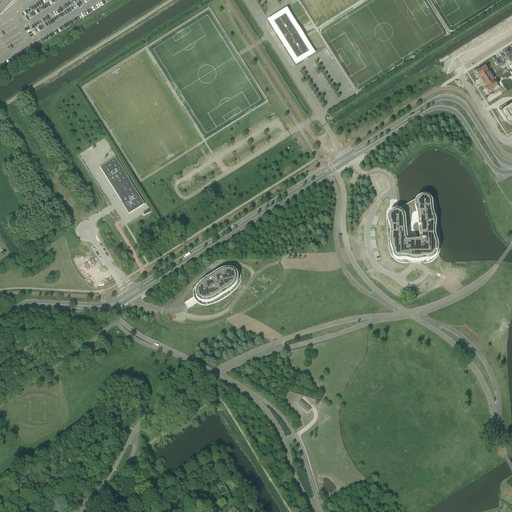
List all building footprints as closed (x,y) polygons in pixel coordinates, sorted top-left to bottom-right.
[(312,51),(289,13),(274,22),(297,60),(312,51)] [(478,70),(475,72),(477,75),(476,76),(478,79),(488,72),(485,67),(479,71),(478,70)] [(488,72),(478,79),(480,81),(481,81),(482,83),(493,76),(490,71),(488,72)] [(493,76),(482,83),(483,85),(482,86),(484,88),(495,81),(496,81),(496,80),(493,76)] [(495,81),(484,88),(486,91),(487,90),(487,91),(488,93),(494,89),(495,91),(500,88),(495,81)] [(502,113),(501,113),(507,123),(508,123),(510,124),(511,125),(511,123),(511,106),(510,108),(502,113)] [(115,157),(99,167),(129,214),(144,204),(115,157)] [(386,220),(386,223),(389,248),(389,250),(389,252),(390,254),(391,256),(392,258),(394,259),(395,260),(397,261),(399,262),(401,263),(403,263),(405,264),(406,264),(407,264),(408,263),(408,261),(408,259),(424,260),(424,261),(424,263),(424,264),(425,264),(426,264),(428,263),(429,263),(430,262),(432,262),(433,261),(435,259),(436,258),(438,256),(438,254),(439,253),(440,251),(440,249),(440,247),(440,245),(439,230),(436,206),(436,204),(435,203),(435,202),(434,201),(433,200),(432,198),(431,197),(429,197),(428,196),(426,196),(425,196),(424,196),(422,196),(421,197),(420,197),(402,207),(397,210),(391,213),(390,214),(389,215),(388,216),(387,217),(387,219),(386,219),(386,220)] [(193,291),(193,292),(193,294),(193,296),(194,297),(194,298),(195,299),(195,300),(196,301),(197,302),(198,303),(199,304),(200,304),(201,305),(202,305),(204,305),(206,305),(208,305),(210,305),(212,304),(214,303),(218,302),(222,300),(225,298),(229,295),(232,292),(234,291),(235,290),(237,288),(238,286),(239,284),(240,282),(241,280),(241,278),(241,277),(241,275),(240,273),(239,272),(238,271),(237,269),(236,268),(235,267),(234,267),(232,266),(231,266),(229,266),(228,266),(226,266),(224,267),(221,268),(219,269),(216,270),(214,271),(213,271),(213,272),(206,277),(205,277),(203,278),(201,280),(199,282),(197,284),(196,286),(194,288),(193,289),(193,291)] [(301,400),(297,403),(307,413),(310,409),(301,400)]
